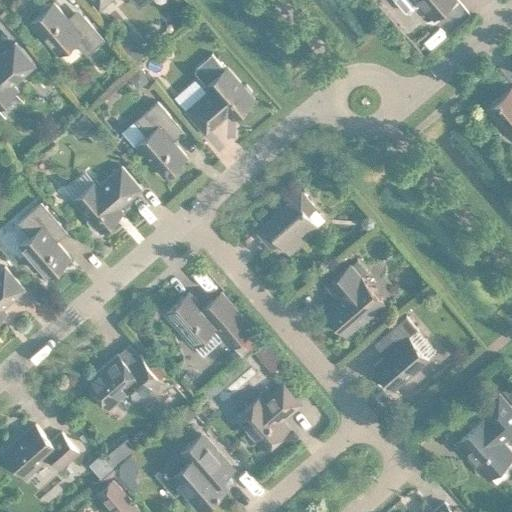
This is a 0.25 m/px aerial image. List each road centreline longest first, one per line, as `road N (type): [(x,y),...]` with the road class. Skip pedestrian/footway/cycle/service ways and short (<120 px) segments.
road 1 (residential): [(371,431),(196,231)]
road 2 (residential): [(0,398),(196,231)]
road 3 (residential): [(196,231),(328,114),(340,114)]
road 4 (residential): [(405,104),(434,94),(511,28)]
